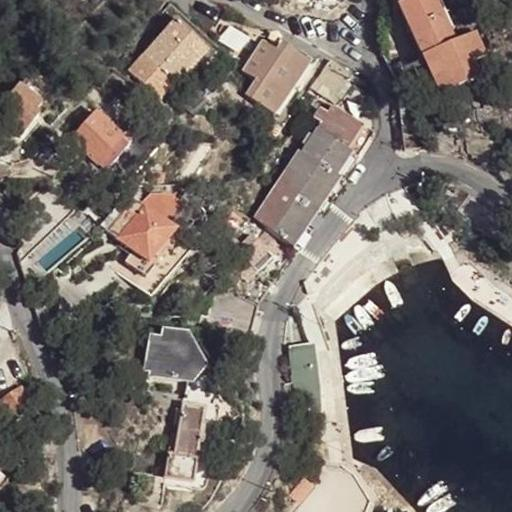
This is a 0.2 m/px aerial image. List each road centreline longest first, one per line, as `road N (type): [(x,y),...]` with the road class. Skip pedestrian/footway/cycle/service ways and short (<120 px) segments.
road 1 (residential): [(230,511),(255,484),(272,423),(270,357),(281,303),(350,204),(390,173)]
road 2 (residential): [(0,233),(69,455),(71,511)]
road 3 (residential): [(376,56),(316,40),(228,0)]
road 4 (residential): [(390,173),(445,166),(511,207)]
